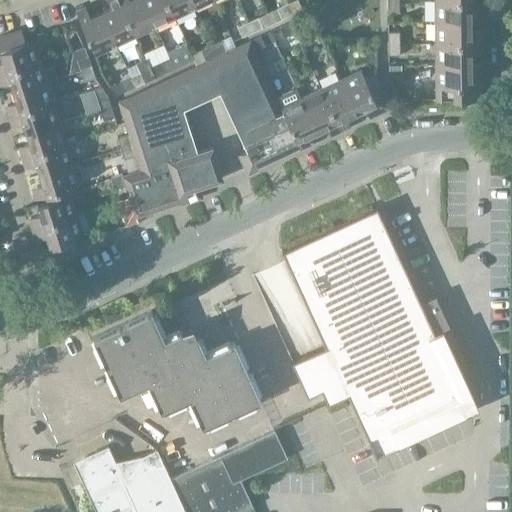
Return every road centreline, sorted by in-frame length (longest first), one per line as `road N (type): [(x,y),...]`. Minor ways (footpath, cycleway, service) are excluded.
road 1 (residential): [(46,312),(425,139),(501,138)]
road 2 (residential): [(46,312),(9,215),(19,189),(0,134)]
road 3 (unknown): [(295,384),(225,233)]
road 4 (residential): [(20,461),(21,312)]
road 5 (residential): [(501,138),(501,0)]
